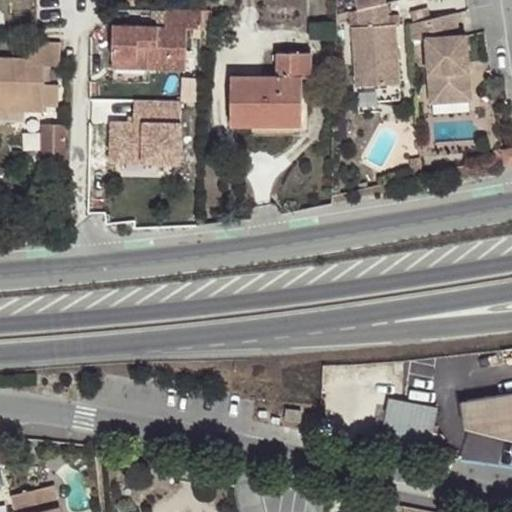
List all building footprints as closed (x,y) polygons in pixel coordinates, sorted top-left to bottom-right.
[(379,0),(355,6),(356,22),(351,23),(354,85),(398,82),(394,19),(387,20),(385,0),(379,0)] [(422,35),(425,88),(468,85),(465,32),(456,33),(455,9),(410,20),(411,36),(422,35)] [(202,28),(202,10),(166,10),(165,24),(112,24),(112,59),(148,59),(148,69),(186,69),(186,27),(202,28)] [(211,10),(202,10),(202,28),(211,27),(211,10)] [(0,102),(23,103),(22,111),(43,112),(43,106),(58,106),(58,84),(49,84),(44,84),(44,73),(49,74),(50,65),(59,66),(60,42),(43,42),(43,47),(28,46),(28,58),(0,56),(0,102)] [(231,125),(252,125),(302,125),(302,114),(302,78),(309,78),(310,53),(278,53),(278,77),(231,77),(231,125)] [(112,68),(148,69),(148,59),(112,59),(112,68)] [(468,85),(425,88),(425,100),(469,97),(468,85)] [(132,125),(108,124),(108,169),(180,170),(181,102),(132,101),(132,125)] [(0,102),(0,109),(22,111),(23,103),(0,102)] [(302,125),(252,125),(253,131),(307,131),(308,113),(302,114),(302,125)] [(40,158),(66,161),(70,124),(45,121),(40,158)] [(511,149),(502,152),(506,166),(511,164),(511,149)] [(511,393),(460,402),(465,427),(469,428),(511,438),(511,393)] [(388,399),(381,440),(442,452),(444,441),(443,438),(442,436),(441,435),(439,434),(433,433),(437,409),(388,399)] [(302,410),(287,408),(286,420),(301,421),(302,410)] [(61,511),(60,504),(57,505),(52,486),(11,495),(15,511),(61,511)]
